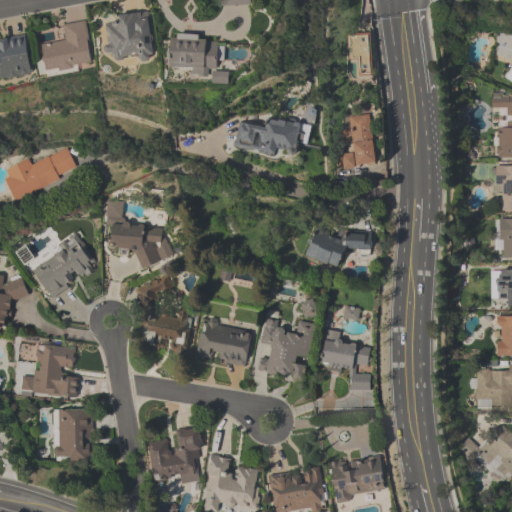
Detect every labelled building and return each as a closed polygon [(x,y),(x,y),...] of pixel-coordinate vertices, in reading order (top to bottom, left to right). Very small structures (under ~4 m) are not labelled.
[(149,14),(104,20),(109,64),(155,59),(149,14)] [(62,26),(64,41),(41,44),(45,73),(93,67),(87,23),(62,26)] [(206,36),(172,34),(170,68),(192,69),(192,76),(215,77),(214,82),(228,83),(228,74),(218,73),(220,44),(206,43),(206,36)] [(0,80),(33,76),(26,35),(0,39),(0,80)] [(511,158),(511,101),(511,97),(492,97),(492,116),(498,116),(497,159),(511,158)] [(375,165),(370,116),(347,118),(351,154),(342,155),(343,169),(375,165)] [(238,146),(297,156),(302,124),(267,118),(265,127),(242,123),(238,146)] [(28,161),(2,172),(15,203),(61,184),(58,177),(76,169),(68,149),(30,164),(28,161)] [(511,212),(511,166),(497,166),(498,213),(511,212)] [(142,270),(174,257),(163,231),(163,227),(124,225),(120,217),(121,203),(107,202),(106,217),(111,230),(110,250),(134,252),(142,270)] [(511,219),(494,219),(494,250),(503,250),(503,259),(511,259),(511,219)] [(311,230),(309,262),(341,264),(341,250),(372,252),(373,234),(311,230)] [(77,236),(30,270),(52,300),(99,267),(77,236)] [(511,268),(495,268),(494,300),(507,301),(507,306),(511,306),(511,268)] [(0,326),(9,327),(9,301),(26,301),(26,282),(6,282),(6,277),(0,276),(0,326)] [(135,289),(143,312),(142,330),(149,348),(186,351),(189,311),(186,311),(176,315),(159,313),(160,298),(168,295),(168,289),(164,278),(135,289)] [(496,357),(511,357),(511,317),(496,317),(496,357)] [(315,325),(296,322),(295,332),(276,329),(277,321),(265,319),(261,344),(271,346),(268,361),(260,360),(258,372),(303,379),(306,361),(309,362),(315,325)] [(195,359),(246,368),(253,329),(202,320),(195,359)] [(371,392),(371,374),(369,374),(369,346),(342,346),(342,332),(323,332),(324,372),(349,372),(350,392),(371,392)] [(21,394),(77,398),(79,378),(64,377),(65,369),(75,370),(76,349),(36,346),(34,378),(22,377),(21,394)] [(511,368),(476,369),(476,409),(511,408),(511,368)] [(94,410),(53,410),(53,461),(93,461),(94,410)] [(511,477),(511,430),(504,423),(479,450),(467,439),(460,447),(503,488),(511,477)] [(154,484),(201,478),(194,429),(173,432),(174,440),(148,444),(154,484)] [(219,511),(220,505),(257,509),(261,472),(233,469),(234,460),(209,458),(204,511),(206,511),(219,511)] [(334,500),(385,494),(381,458),(330,464),(334,500)] [(321,469),(269,474),(272,511),(306,511),(325,510),(321,469)]
